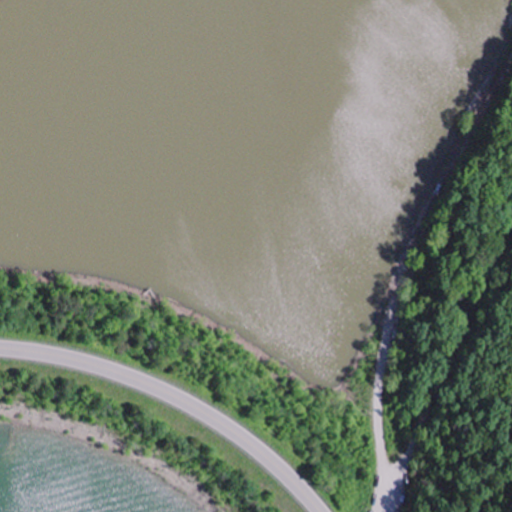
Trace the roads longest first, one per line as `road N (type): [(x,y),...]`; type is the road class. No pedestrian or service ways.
road 1 (track): [(389,510),(377,394),(387,345),(413,271),(511,62)]
road 2 (secondary): [(316,511),(244,442),(172,397),(95,366),(0,349)]
road 3 (track): [(388,511),(511,219)]
